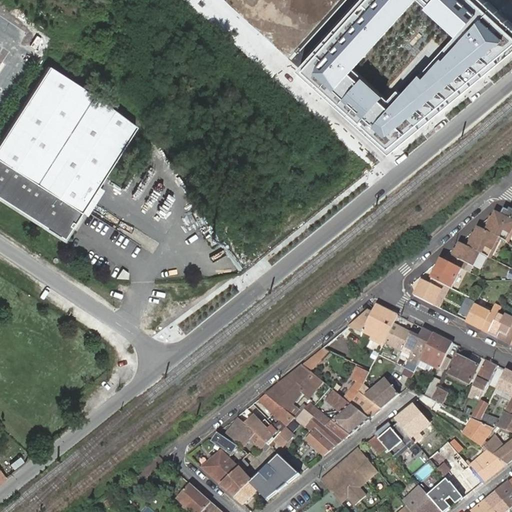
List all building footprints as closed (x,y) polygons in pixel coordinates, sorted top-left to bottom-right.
[(392,152),(511,52),(511,22),(487,0),(361,0),(299,69),(392,152)] [(47,66),(0,140),(0,199),(63,239),(136,123),(47,66)] [(511,229),(511,220),(495,212),(492,219),(486,231),(501,238),(503,239),(509,242),(511,235),(511,234),(510,234),(511,229)] [(492,219),(489,217),(483,229),(486,231),(492,219)] [(481,253),(493,259),(497,252),(494,251),(501,238),(486,231),(483,229),(478,227),(475,234),(468,247),(481,253)] [(472,232),(465,245),(468,247),(475,234),(472,232)] [(494,251),(497,252),(503,239),(501,238),(494,251)] [(450,263),(462,269),(465,270),(468,264),(474,267),(481,253),(468,247),(465,245),(460,243),(450,263)] [(442,259),(432,279),(444,285),(452,289),(462,269),(450,263),(442,259)] [(423,280),(415,296),(434,305),(442,309),(449,295),(460,300),(463,295),(452,289),(444,285),(432,279),(430,283),(423,280)] [(398,315),(377,304),(373,311),(369,310),(368,312),(350,326),(362,333),(363,332),(372,337),(371,339),(374,341),(383,345),(398,315)] [(475,305),(467,322),(489,333),(496,319),(498,316),(475,305)] [(498,316),(496,319),(501,322),(505,315),(500,312),(498,316)] [(496,319),(489,333),(511,344),(511,343),(511,318),(505,315),(501,322),(496,319)] [(434,333),(424,329),(422,333),(417,342),(409,360),(405,368),(415,373),(418,367),(419,365),(420,363),(434,333)] [(453,343),(434,333),(420,363),(428,367),(430,368),(432,366),(438,369),(425,396),(430,399),(432,400),(437,389),(452,360),(446,357),(453,343)] [(469,385),(478,366),(457,355),(448,374),(469,385)] [(497,365),(486,360),(477,377),(473,385),(468,396),(473,399),(475,395),(481,398),(485,391),(489,383),(497,365)] [(323,382),(303,365),(289,376),(281,383),(299,397),(302,393),(309,399),(323,382)] [(358,381),(354,387),(344,398),(351,404),(370,419),(382,409),(366,397),(359,392),(361,389),(362,386),(363,384),(369,372),(364,370),(363,370),(357,367),(352,378),(358,381)] [(511,372),(506,370),(497,389),(511,396),(511,372)] [(386,379),(366,397),(382,409),(400,395),(386,379)] [(299,397),(281,383),(266,395),(297,419),(305,409),(309,413),(314,406),(310,403),(307,406),(304,404),(300,409),(293,403),(299,397)] [(437,389),(432,400),(443,405),(448,394),(437,389)] [(511,401),(511,396),(497,389),(495,393),(511,402),(511,401)] [(340,413),(332,420),(351,435),(370,419),(351,404),(344,398),(335,390),(326,402),(340,413)] [(288,427),(297,419),(266,395),(260,400),(288,427)] [(423,396),(417,401),(427,407),(430,399),(425,396),(423,396)] [(511,401),(511,402),(500,425),(499,428),(501,429),(511,433),(511,401)] [(472,413),(471,416),(481,420),(484,414),(489,405),(482,402),(475,414),(472,413)] [(332,420),(314,406),(309,413),(325,426),(332,420)] [(315,430),(335,447),(343,441),(325,426),(309,413),(305,409),(297,419),(299,420),(299,419),(313,432),(315,430)] [(256,432),(268,442),(277,432),(271,426),(267,429),(262,424),(254,416),(249,421),(242,414),(238,417),(239,418),(256,432)] [(499,428),(500,425),(496,424),(498,420),(484,414),(481,420),(499,428)] [(261,449),(268,442),(256,432),(239,418),(228,433),(244,447),(249,440),(254,444),(261,449)] [(414,441),(395,419),(375,435),(394,456),(414,441)] [(267,429),(271,426),(265,420),(262,424),(267,429)] [(325,426),(343,441),(351,435),(332,420),(325,426)] [(475,420),(464,434),(484,448),(486,446),(489,443),(485,441),(494,428),(475,420)] [(286,429),(275,439),(282,446),(293,436),(286,429)] [(489,443),(486,446),(490,450),(507,464),(511,460),(511,435),(511,436),(502,444),(495,436),(489,443)] [(387,449),(376,436),(368,443),(379,455),(387,449)] [(448,479),(464,499),(484,483),(470,466),(459,453),(458,453),(451,445),(449,443),(444,446),(454,458),(451,460),(460,470),(455,473),(453,471),(452,472),(445,465),(439,470),(444,475),(448,479)] [(248,455),(246,452),(236,445),(229,451),(241,462),(248,455)] [(346,458),(365,482),(377,471),(358,447),(346,458)] [(202,468),(221,485),(239,467),(237,465),(222,450),(211,460),(202,468)] [(239,467),(221,485),(236,498),(251,483),(253,482),(248,476),(244,471),(262,454),(259,451),(254,456),(248,450),(246,452),(248,455),(241,462),(237,465),(239,467)] [(470,466),(484,483),(507,464),(490,450),(470,466)] [(407,466),(420,482),(435,469),(422,454),(407,466)] [(251,483),(259,490),(265,484),(287,462),(280,455),(253,482),(251,483)] [(334,469),(360,500),(366,496),(359,487),(365,482),(346,458),(334,469)] [(328,487),(342,503),(348,497),(355,505),(360,500),(334,469),(322,480),(328,487)] [(428,495),(442,511),(447,511),(464,499),(448,479),(428,495)] [(496,492),(511,509),(511,508),(511,485),(509,482),(496,492)] [(236,498),(244,505),(259,490),(251,483),(236,498)] [(203,511),(212,503),(191,484),(178,498),(183,504),(193,511),(203,511)] [(412,511),(442,511),(428,495),(418,484),(401,499),(407,506),(412,511)] [(496,492),(485,500),(495,511),(507,511),(511,509),(496,492)] [(495,511),(485,500),(470,511),(495,511)] [(203,511),(222,511),(212,503),(203,511)]
